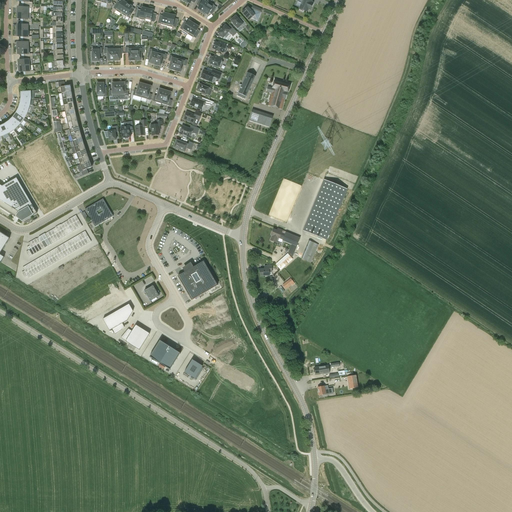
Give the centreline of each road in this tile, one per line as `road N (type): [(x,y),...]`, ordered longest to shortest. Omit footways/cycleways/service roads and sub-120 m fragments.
road 1 (unclassified): [(311,506),(277,487),(264,489),(232,457),(0,311)]
road 2 (tertiary): [(243,238),(258,183),(339,0)]
road 3 (tertiary): [(314,460),(303,405),(251,301),(243,238)]
road 4 (residential): [(99,153),(168,142),(189,87)]
road 5 (unclassified): [(0,220),(28,229),(110,182)]
